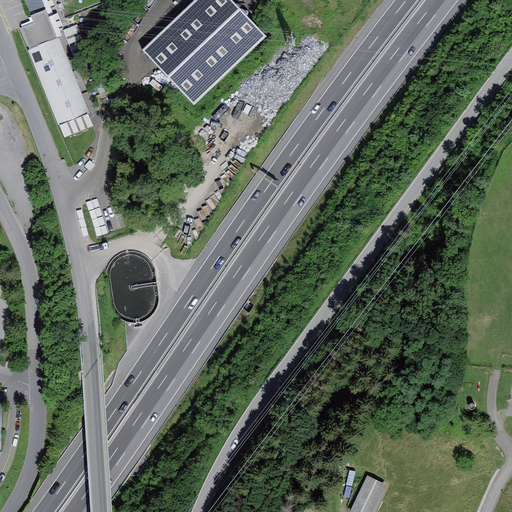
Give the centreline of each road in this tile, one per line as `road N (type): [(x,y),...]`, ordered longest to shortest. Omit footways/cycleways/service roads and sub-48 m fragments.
road 1 (motorway): [(78,511),(293,198),(441,0)]
road 2 (motorway): [(406,0),(43,511)]
road 3 (unclassified): [(511,59),(258,405),(198,511)]
road 4 (tertiary): [(100,511),(80,274),(60,190),(16,75)]
road 5 (unclassified): [(10,511),(38,441),(38,387),(28,267),(0,202)]
road 6 (track): [(295,54),(227,140),(188,211),(143,245)]
